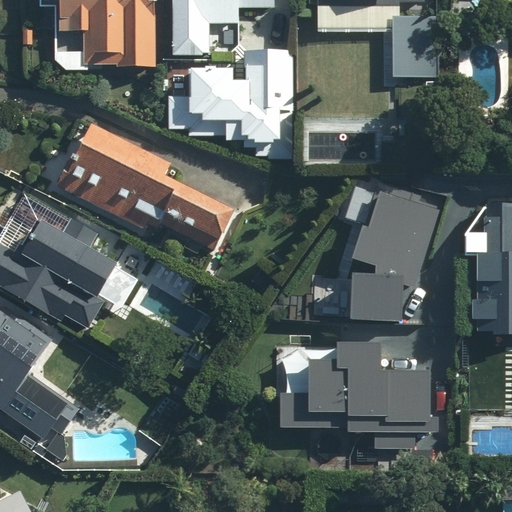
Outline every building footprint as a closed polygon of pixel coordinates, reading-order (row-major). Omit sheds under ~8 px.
[(64,0),(64,32),(90,32),(89,65),(159,65),(159,0),(64,0)] [(272,8),(271,0),(177,0),(178,55),(212,54),(212,19),(244,18),(244,9),(272,8)] [(165,90),(165,128),(255,129),(255,150),(291,150),(292,50),(247,50),(247,62),(189,62),(189,90),(165,90)] [(177,164),(96,122),(62,187),(151,233),(160,217),(220,248),(239,210),(171,175),(177,164)] [(311,286),(311,300),(325,301),(324,319),(409,320),(410,289),(418,289),(444,210),(383,181),(356,253),(379,264),(379,270),(356,269),(356,281),(325,280),(325,286),(311,286)] [(511,201),(492,201),(492,253),(484,253),(484,332),(511,331),(511,201)] [(25,257),(0,241),(0,279),(84,329),(123,264),(92,246),(99,235),(76,221),(69,232),(48,220),(25,257)] [(0,411),(43,438),(51,425),(61,431),(77,406),(21,370),(45,332),(0,303),(0,411)] [(378,430),(378,446),(417,446),(417,430),(434,431),(435,371),(388,370),(388,342),(344,342),(344,358),(314,358),(314,393),(279,393),(279,429),(378,430)]
